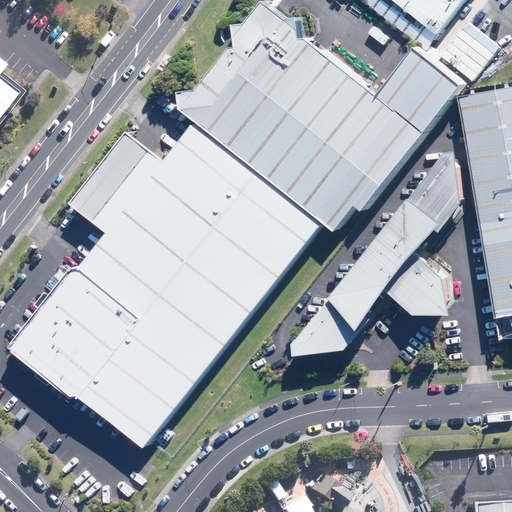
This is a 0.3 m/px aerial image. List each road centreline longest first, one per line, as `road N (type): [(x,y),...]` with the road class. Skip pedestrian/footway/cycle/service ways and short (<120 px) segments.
road 1 (residential): [(176,511),(228,453),(292,418),(334,408),(511,399)]
road 2 (secondary): [(0,222),(175,0)]
